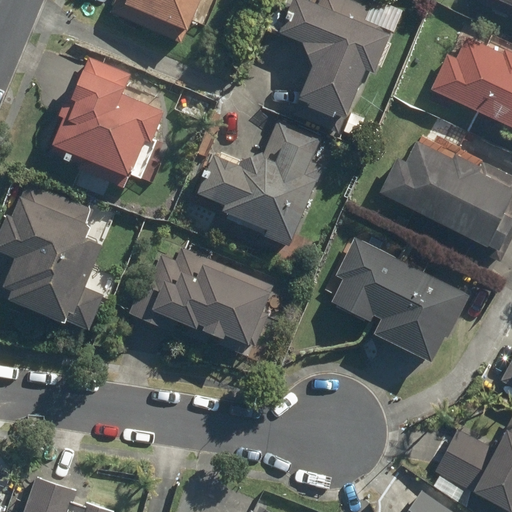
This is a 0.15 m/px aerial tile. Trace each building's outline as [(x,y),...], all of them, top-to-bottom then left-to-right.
[(194,0),(114,0),(107,17),(173,46),(194,0)] [(368,78),(386,31),(364,23),(370,7),(352,0),(313,0),(313,3),(305,0),(286,0),(273,34),(297,43),(309,70),(290,118),(334,135),(357,74),(368,78)] [(511,0),(475,0),(511,17),(511,0)] [(428,88),(511,131),(511,54),(458,28),(428,88)] [(76,171),(130,192),(162,112),(121,96),(131,72),(85,54),(48,149),(80,162),(76,171)] [(277,121),(260,154),(226,166),(208,157),(191,192),(214,203),(211,209),(284,245),(315,183),(302,177),(319,142),(277,121)] [(397,159),(379,194),(493,255),(510,222),(498,216),(511,191),(418,141),(406,164),(397,159)] [(91,219),(20,187),(0,231),(0,254),(8,258),(0,276),(0,299),(60,326),(95,248),(81,242),(91,219)] [(352,238),(320,297),(370,324),(365,332),(427,365),(464,298),(352,238)] [(174,325),(217,345),(220,339),(240,348),(269,287),(171,241),(153,281),(146,278),(128,317),(169,336),(174,325)] [(511,353),(497,382),(511,389),(511,353)] [(511,413),(511,412),(491,448),(453,428),(430,469),(508,511),(511,503),(511,413)] [(112,511),(78,501),(81,490),(35,475),(22,511),(112,511)] [(447,511),(418,492),(404,511),(447,511)]
